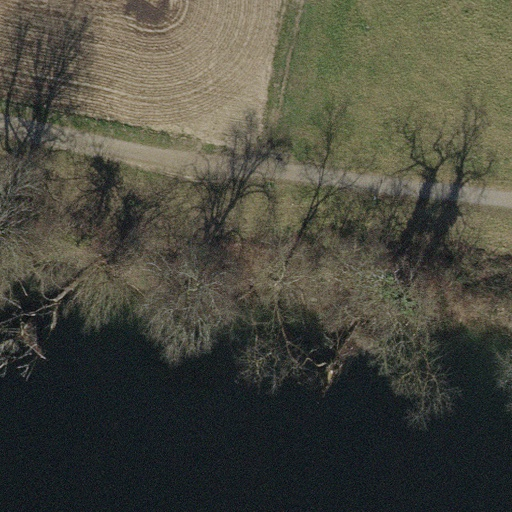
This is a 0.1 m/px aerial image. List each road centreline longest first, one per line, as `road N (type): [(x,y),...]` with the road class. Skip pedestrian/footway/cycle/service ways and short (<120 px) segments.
road 1 (track): [(257,169),(0,123)]
road 2 (track): [(289,0),(257,169)]
